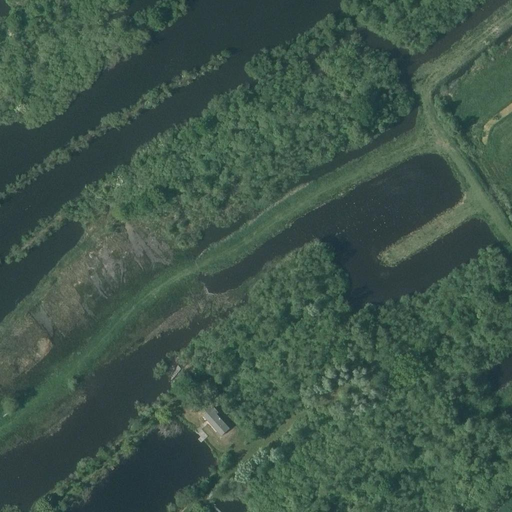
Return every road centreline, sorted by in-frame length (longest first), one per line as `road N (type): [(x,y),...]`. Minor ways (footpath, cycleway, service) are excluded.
road 1 (track): [(511,245),(428,120),(425,93),(432,73),(511,13)]
road 2 (track): [(194,392),(165,406),(46,511)]
